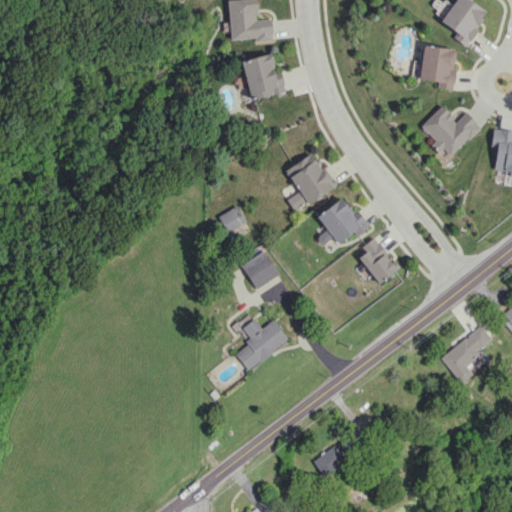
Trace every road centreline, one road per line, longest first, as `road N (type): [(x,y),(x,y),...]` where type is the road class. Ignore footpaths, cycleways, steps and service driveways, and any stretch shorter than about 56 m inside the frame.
road 1 (secondary): [(170,511),(511,243)]
road 2 (residential): [(306,0),(332,110),(465,281)]
